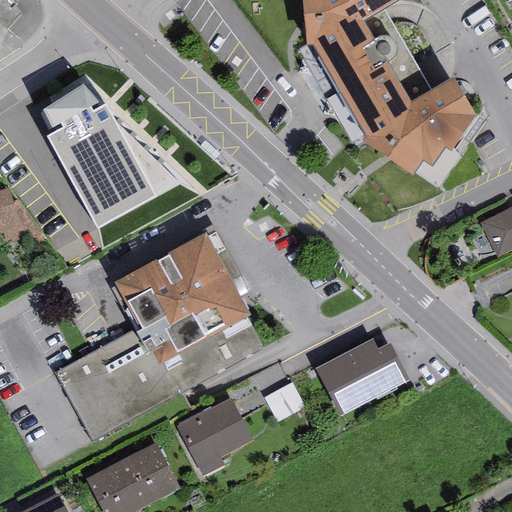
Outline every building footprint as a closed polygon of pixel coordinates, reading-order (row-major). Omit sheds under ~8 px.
[(0,0),(0,20),(15,4),(10,0),(0,0)] [(404,0),(302,0),(307,50),(313,50),(365,141),(363,146),(412,181),(422,165),(431,171),(444,152),(450,156),(475,121),(453,84),(432,96),(385,15),(405,2),(404,0)] [(83,90),(43,116),(54,137),(46,142),(97,234),(156,202),(153,199),(179,184),(116,130),(107,109),(102,112),(83,90)] [(0,235),(2,235),(5,246),(43,234),(16,201),(13,202),(8,190),(0,191),(0,235)] [(511,209),(480,225),(496,258),(511,250),(511,209)] [(59,375),(93,439),(261,350),(204,243),(118,289),(140,331),(59,375)] [(317,371),(340,415),(395,387),(372,343),(317,371)] [(269,395),(282,421),(310,407),(298,381),(269,395)] [(231,400),(176,428),(202,479),(224,467),(220,459),(253,442),(231,400)] [(156,446),(121,464),(144,509),(179,492),(156,446)] [(100,511),(138,511),(144,509),(121,464),(85,482),(100,511)] [(65,511),(58,497),(28,511),(65,511)]
